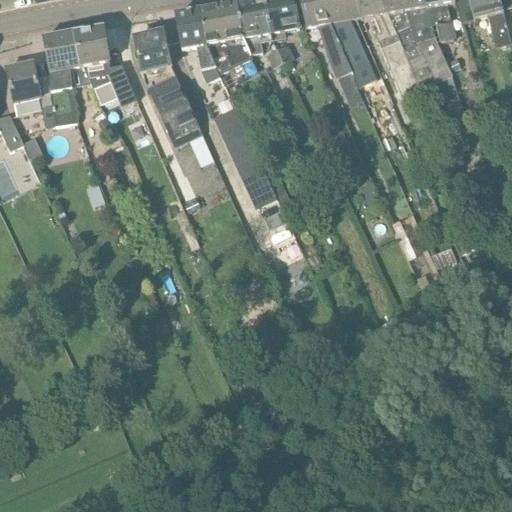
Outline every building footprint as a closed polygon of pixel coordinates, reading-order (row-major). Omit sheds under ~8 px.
[(272,40),(301,34),(298,15),(296,15),(293,0),(280,0),(265,3),(272,40)] [(338,89),(354,82),(331,29),(324,0),(298,0),(307,32),(320,30),(338,89)] [(353,26),(357,26),(350,0),(324,0),(331,29),(354,82),(372,74),(353,26)] [(403,103),(423,94),(390,19),(386,19),(381,0),(350,0),(357,26),(376,22),(382,37),(376,39),(403,103)] [(423,94),(452,81),(439,56),(438,53),(436,49),(432,41),(425,0),(381,0),(386,19),(390,19),(423,94)] [(448,9),(455,7),(453,0),(425,0),(432,41),(436,49),(438,48),(457,42),(448,9)] [(511,48),(511,46),(504,13),(503,13),(499,0),(468,0),(475,26),(489,22),(496,53),(511,48)] [(511,0),(499,0),(503,13),(504,13),(511,11),(511,0)] [(262,46),(273,44),(272,40),(265,3),(237,8),(244,43),(253,62),(252,60),(264,58),(262,46)] [(253,63),(253,62),(244,43),(237,8),(200,14),(206,50),(217,73),(219,79),(221,78),(253,63)] [(206,50),(200,14),(176,18),(183,54),(197,51),(202,75),(217,73),(206,50)] [(111,91),(120,115),(139,111),(123,70),(111,72),(103,31),(72,37),(79,73),(84,72),(93,94),(111,91)] [(142,76),(171,70),(163,36),(135,43),(142,76)] [(71,77),(79,73),(72,37),(43,42),(50,79),(52,109),(56,130),(79,126),(75,92),(73,92),(71,77)] [(288,49),(278,54),(284,67),(294,62),(288,49)] [(284,67),(278,54),(267,59),(273,72),(284,67)] [(461,72),(457,62),(448,67),(452,76),(461,72)] [(52,109),(50,79),(36,81),(33,67),(6,73),(14,111),(41,105),(46,132),(56,130),(52,109)] [(203,140),(196,124),(177,82),(151,94),(177,152),(203,140)] [(236,111),(216,120),(221,130),(240,121),(236,111)] [(26,151),(11,119),(0,123),(0,132),(12,158),(26,151)] [(240,121),(221,130),(226,141),(245,132),(240,121)] [(245,132),(226,141),(228,145),(230,149),(230,151),(250,142),(245,132)] [(250,142),(230,151),(234,157),(235,161),(255,152),(252,146),(250,142)] [(239,170),(240,171),(259,163),(257,158),(255,152),(235,161),(239,170)] [(259,163),(240,171),(245,182),(264,173),(263,171),(259,163)] [(264,173),(245,182),(249,192),(269,183),(264,173)] [(180,192),(183,200),(198,194),(204,209),(230,198),(226,187),(213,192),(208,181),(180,192)] [(269,183),(249,192),(254,202),(274,194),(269,183)] [(105,208),(98,188),(87,192),(94,212),(105,208)] [(278,204),(281,211),(291,206),(283,189),(274,194),(278,204)] [(274,194),(254,202),(256,206),(259,213),(278,204),(274,194)] [(197,203),(184,209),(188,217),(201,211),(197,203)] [(62,211),(55,214),(59,224),(66,220),(62,211)] [(288,225),(268,233),(261,237),(281,282),(308,269),(288,225)] [(498,268),(481,231),(467,237),(466,236),(452,242),(470,283),(498,268)] [(127,251),(130,259),(138,255),(135,248),(127,251)] [(449,298),(467,288),(462,279),(444,289),(449,298)] [(422,294),(430,308),(445,300),(437,286),(422,294)] [(410,326),(426,315),(421,306),(404,317),(410,326)] [(401,319),(391,324),(395,332),(405,327),(401,319)] [(390,324),(380,329),(383,337),(393,332),(390,324)] [(187,448),(172,455),(178,469),(193,462),(187,448)] [(119,499),(142,491),(134,470),(112,478),(119,499)]
